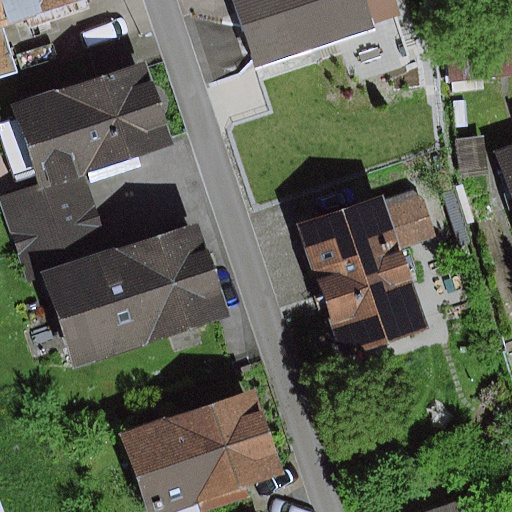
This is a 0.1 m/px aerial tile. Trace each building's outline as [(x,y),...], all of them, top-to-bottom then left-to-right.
[(0,0),(0,22),(69,0),(0,0)] [(360,0),(229,0),(252,70),(371,32),(360,0)] [(511,62),(510,40),(444,45),(447,82),(511,76),(511,62)] [(139,67),(6,110),(31,188),(164,145),(139,67)] [(511,154),(498,158),(511,206),(511,154)] [(88,176),(8,201),(61,372),(224,321),(197,232),(113,258),(88,176)] [(377,212),(296,236),(334,365),(415,341),(377,212)] [(247,400),(113,443),(135,511),(196,511),(275,487),(247,400)]
